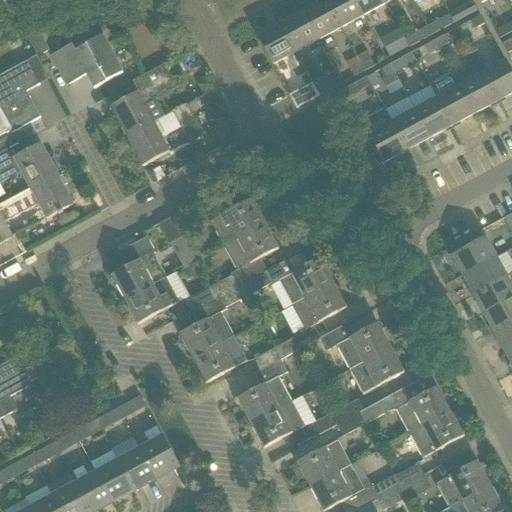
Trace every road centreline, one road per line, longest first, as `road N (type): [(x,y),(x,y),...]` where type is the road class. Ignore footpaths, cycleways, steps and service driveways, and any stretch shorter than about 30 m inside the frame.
road 1 (residential): [(223,480),(170,385),(128,371),(111,354),(63,254)]
road 2 (residential): [(511,449),(397,231)]
road 3 (residential): [(263,148),(188,0)]
road 4 (residential): [(397,231),(263,148)]
road 5 (residential): [(123,218),(263,148)]
road 6 (residential): [(511,170),(397,231)]
